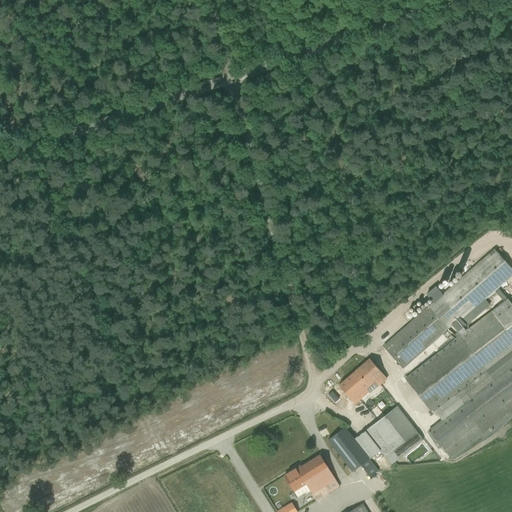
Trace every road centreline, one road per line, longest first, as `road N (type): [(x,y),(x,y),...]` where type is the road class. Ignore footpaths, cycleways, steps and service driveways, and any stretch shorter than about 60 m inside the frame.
road 1 (unclassified): [(71,511),(288,406),(311,387),(233,77)]
road 2 (unclassified): [(0,159),(233,77)]
road 3 (unclassified): [(233,77),(454,0)]
